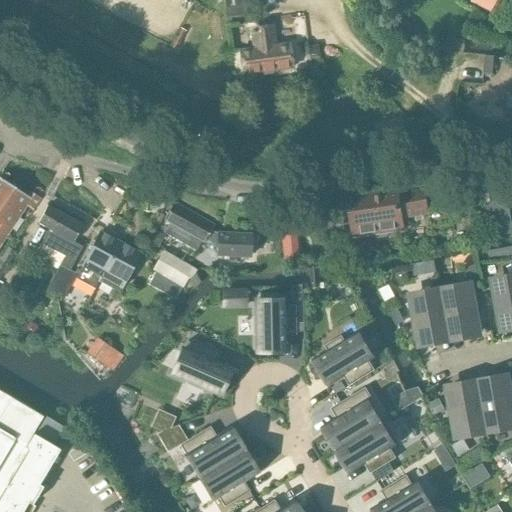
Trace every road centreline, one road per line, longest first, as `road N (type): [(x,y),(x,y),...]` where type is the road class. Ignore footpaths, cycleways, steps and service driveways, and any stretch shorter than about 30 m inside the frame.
road 1 (residential): [(511,157),(254,188),(204,176),(0,67)]
road 2 (residential): [(297,448),(301,400),(287,379),(262,374),(240,389),(241,412),(268,434)]
